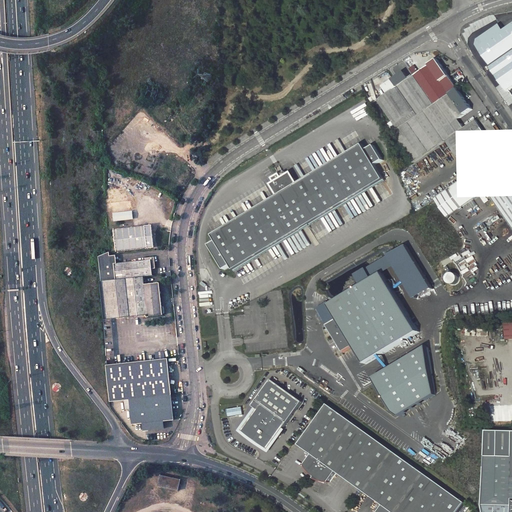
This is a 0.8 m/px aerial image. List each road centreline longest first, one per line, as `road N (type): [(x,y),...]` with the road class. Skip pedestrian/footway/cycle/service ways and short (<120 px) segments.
road 1 (unclassified): [(441,23),(238,148),(199,183),(180,230),(195,406),(180,456)]
road 2 (trunk): [(3,109),(36,511)]
road 3 (trunk): [(51,511),(31,263)]
road 4 (trunk): [(128,451),(51,337),(31,263)]
road 5 (trunk): [(31,263),(19,56)]
road 6 (secondary): [(180,456),(232,469),(302,511)]
road 7 (secondary): [(128,451),(0,445)]
road 8 (unclassified): [(441,23),(511,130)]
road 9 (trunk): [(0,40),(60,37),(106,0)]
